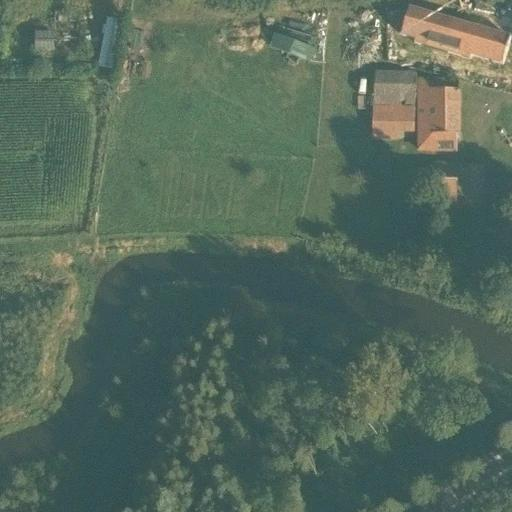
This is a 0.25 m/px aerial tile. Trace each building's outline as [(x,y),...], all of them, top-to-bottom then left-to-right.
[(504,65),(511,40),(413,11),(402,49),(492,76),(496,62),(504,65)] [(35,33),(35,53),(53,53),(53,33),(35,33)] [(275,35),(270,48),(308,63),(313,51),(275,35)] [(416,108),(416,74),(375,74),(374,107),(416,108)] [(456,153),(456,81),(420,80),(420,152),(456,153)] [(438,202),(457,205),(460,183),(442,180),(438,202)]
